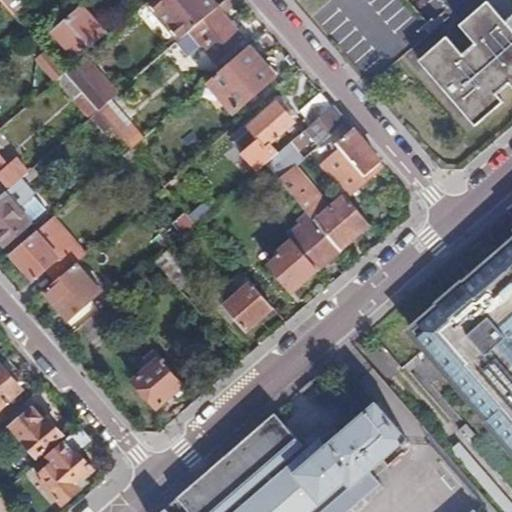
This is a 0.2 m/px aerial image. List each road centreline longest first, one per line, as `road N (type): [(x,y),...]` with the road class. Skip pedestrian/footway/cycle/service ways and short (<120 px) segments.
road 1 (secondary): [(455,218),(155,476)]
road 2 (residential): [(455,218),(263,0)]
road 3 (residential): [(0,302),(155,476)]
